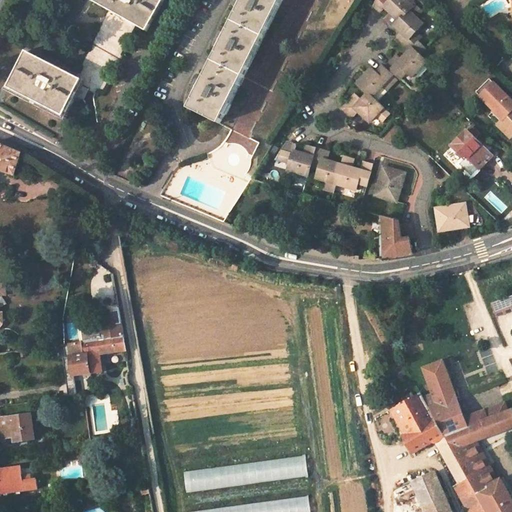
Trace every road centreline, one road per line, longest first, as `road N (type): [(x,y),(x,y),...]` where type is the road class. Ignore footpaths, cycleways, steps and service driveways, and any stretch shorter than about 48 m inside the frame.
road 1 (residential): [(3,129),(275,257),(368,273),(428,264)]
road 2 (residential): [(428,264),(420,206),(428,175),(421,164),(341,140),(324,103),(375,46)]
road 3 (track): [(348,270),(386,511)]
